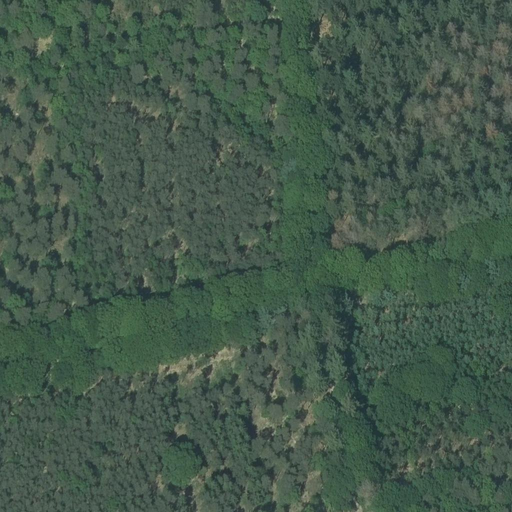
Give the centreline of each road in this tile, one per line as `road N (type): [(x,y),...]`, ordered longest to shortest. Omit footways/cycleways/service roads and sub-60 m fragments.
road 1 (track): [(511,267),(0,380)]
road 2 (track): [(308,277),(0,342)]
road 3 (track): [(289,0),(308,277)]
road 4 (track): [(511,229),(308,277)]
road 5 (track): [(356,511),(313,311)]
